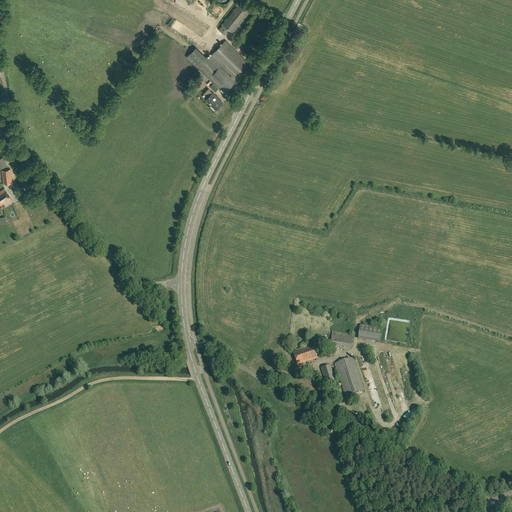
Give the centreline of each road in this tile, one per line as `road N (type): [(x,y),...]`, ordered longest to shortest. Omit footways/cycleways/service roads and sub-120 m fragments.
road 1 (unclassified): [(491,501),(207,347),(187,344)]
road 2 (secondary): [(181,282),(197,199),(297,0)]
road 3 (unclassified): [(181,282),(135,279),(16,149)]
road 4 (track): [(0,431),(99,380),(197,379)]
road 5 (unclassified): [(16,149),(1,69),(3,0)]
road 6 (secondary): [(197,379),(248,511)]
